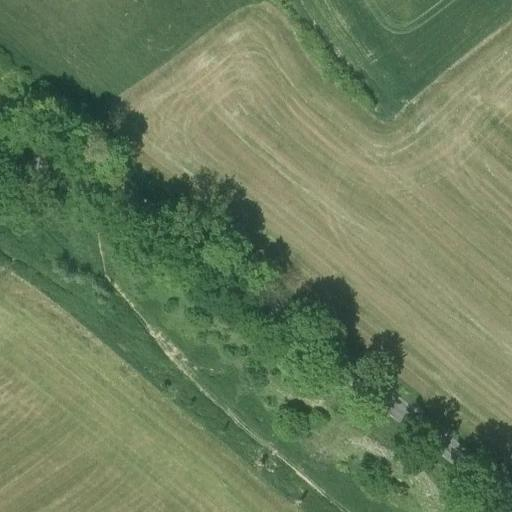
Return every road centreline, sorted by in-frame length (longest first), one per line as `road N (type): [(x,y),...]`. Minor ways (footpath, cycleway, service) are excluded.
road 1 (unclassified): [(511,498),(130,203),(79,181),(0,178)]
road 2 (track): [(63,178),(123,292)]
